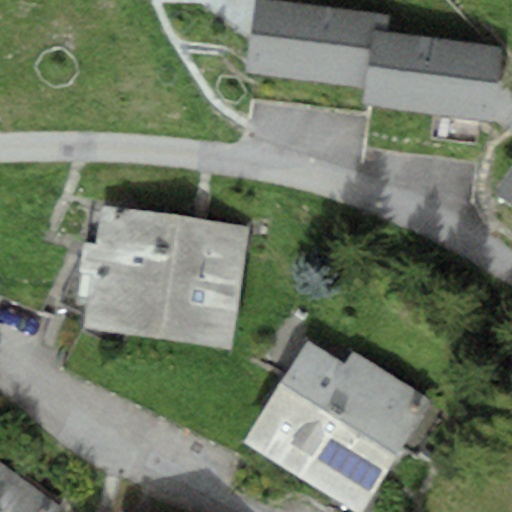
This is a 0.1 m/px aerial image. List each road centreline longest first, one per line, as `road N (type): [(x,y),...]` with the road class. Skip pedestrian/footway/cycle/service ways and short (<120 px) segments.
road 1 (residential): [(511,263),(393,201),(305,174),(159,154),(0,146)]
road 2 (residential): [(0,365),(72,414),(252,511)]
